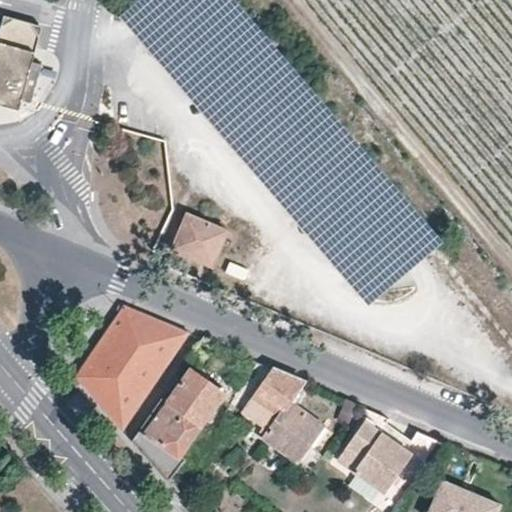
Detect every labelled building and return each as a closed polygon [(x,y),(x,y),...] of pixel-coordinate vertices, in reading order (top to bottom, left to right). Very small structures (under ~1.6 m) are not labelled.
[(444,241),(235,0),(138,0),(120,15),(369,304),(444,241)] [(40,23),(2,12),(0,19),(0,38),(34,48),(37,35),(40,23)] [(34,48),(0,38),(0,101),(17,107),(20,97),(30,100),(40,61),(31,58),(34,48)] [(189,213),(173,248),(213,265),(228,230),(189,213)] [(78,377),(123,430),(189,333),(125,306),(78,377)] [(195,369),(213,343),(202,338),(185,363),(195,369)] [(136,444),(169,480),(187,459),(183,455),(227,392),(195,369),(185,363),(135,437),(132,439),(136,444)] [(305,383),(274,369),(245,413),(271,431),(281,417),(280,417),(290,403),(296,407),(304,394),(300,391),(305,383)] [(354,405),(342,399),(336,412),(348,418),(354,405)] [(271,431),(264,440),(299,462),(324,425),(296,407),(290,403),(280,417),(281,417),(271,431)] [(382,430),(365,419),(336,460),(385,495),(414,453),(408,449),(382,430)] [(409,439),(386,424),(382,430),(408,449),(412,442),(409,439)] [(475,455),(443,442),(426,468),(444,476),(428,511),(499,511),(503,505),(462,488),(475,455)] [(237,464),(245,453),(240,449),(232,460),(237,464)] [(51,466),(39,452),(33,457),(45,471),(51,466)]
